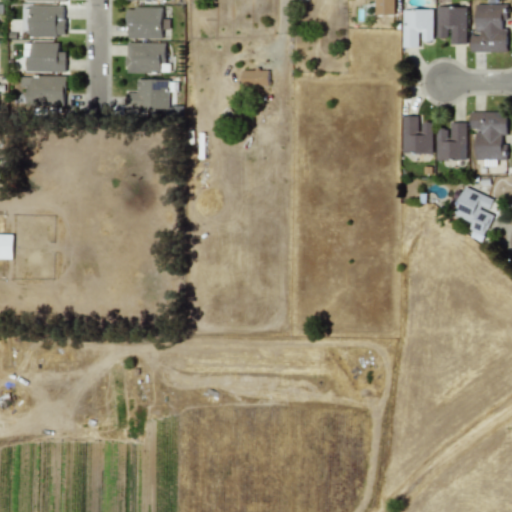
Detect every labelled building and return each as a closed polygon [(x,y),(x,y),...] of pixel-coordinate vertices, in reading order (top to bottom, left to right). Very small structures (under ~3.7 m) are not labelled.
[(394,14),(394,0),(374,0),(375,14),(394,14)] [(506,3),(475,4),(475,34),(470,34),(470,51),(507,51),(506,29),(502,29),(502,19),(506,19),(506,3)] [(65,36),(65,5),(30,5),(29,35),(65,36)] [(435,37),(449,37),(449,43),(465,44),(466,6),(436,5),(435,37)] [(127,6),(126,37),(162,38),(162,29),(168,29),(168,19),(162,18),(162,8),(127,6)] [(402,46),(419,46),(419,40),(433,40),(432,9),(401,9),(402,46)] [(26,71),(66,71),(66,51),(59,51),(59,42),(26,42),(26,71)] [(166,42),(126,42),(126,72),(166,72),(166,42)] [(268,85),(268,69),(242,69),(242,85),(268,85)] [(66,76),(21,75),(20,86),(27,86),(27,104),(65,105),(66,76)] [(126,92),(126,109),(168,108),(168,78),(137,79),(137,92),(126,92)] [(505,159),(506,144),(502,144),(502,135),(507,135),(507,111),(470,110),(469,130),(475,130),(475,159),(505,159)] [(419,116),(401,115),(401,153),(432,153),(433,122),(419,121),(419,116)] [(435,128),(436,159),(467,159),(466,122),(449,122),(449,128),(435,128)] [(493,198),(464,186),(453,214),(473,223),(468,236),(482,241),(492,215),(486,213),(493,198)] [(13,234),(0,233),(0,258),(12,258),(13,234)]
